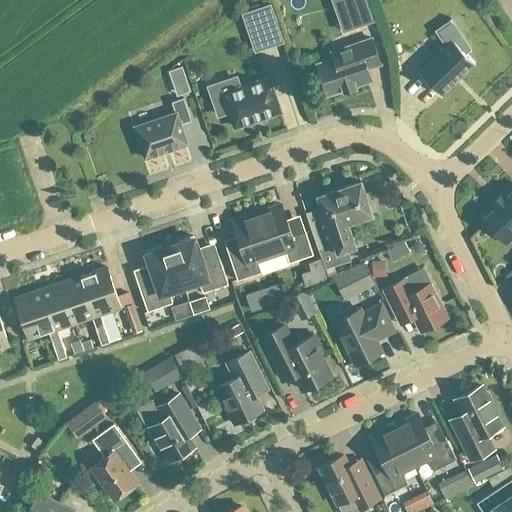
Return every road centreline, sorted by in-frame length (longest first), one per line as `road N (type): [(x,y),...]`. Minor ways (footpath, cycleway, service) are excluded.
road 1 (unclassified): [(0,253),(351,137),(385,146),(436,188)]
road 2 (residential): [(265,457),(503,338)]
road 3 (residential): [(503,338),(436,188)]
